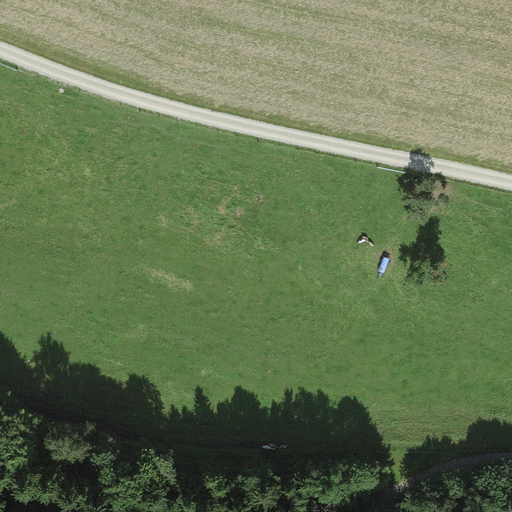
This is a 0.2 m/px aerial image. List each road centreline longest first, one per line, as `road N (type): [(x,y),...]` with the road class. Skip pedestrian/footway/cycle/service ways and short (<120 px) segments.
road 1 (track): [(511,183),(187,116),(0,51)]
road 2 (track): [(511,458),(471,463),(332,511)]
